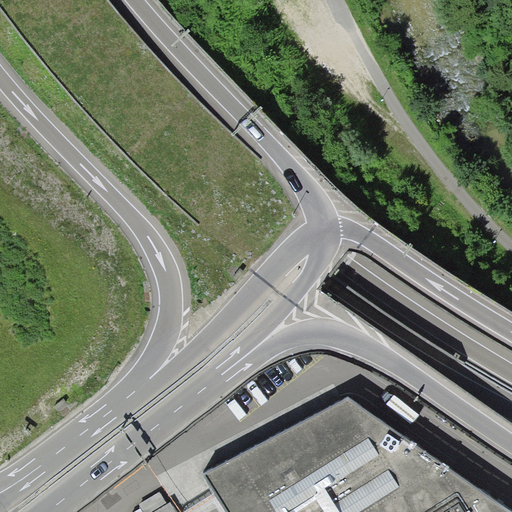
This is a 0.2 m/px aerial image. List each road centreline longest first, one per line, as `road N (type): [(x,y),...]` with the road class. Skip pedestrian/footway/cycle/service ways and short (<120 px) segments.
road 1 (motorway): [(25,0),(122,112),(250,237),(362,323),(511,411)]
road 2 (motorway): [(511,372),(340,260),(281,211),(149,88),(75,0)]
road 3 (motorway): [(0,75),(140,226),(166,269),(169,324),(127,406)]
road 4 (motorway): [(245,355),(307,331),(338,333),(511,443)]
road 5 (motorway): [(322,231),(294,169),(135,0)]
road 6 (motorway): [(322,231),(127,406)]
road 7 (motorway): [(43,511),(245,355)]
road 8 (motorway): [(511,331),(357,232),(322,231)]
road 9 (motorway): [(245,355),(323,261),(322,231)]
road 10 (motorway): [(127,406),(13,485)]
